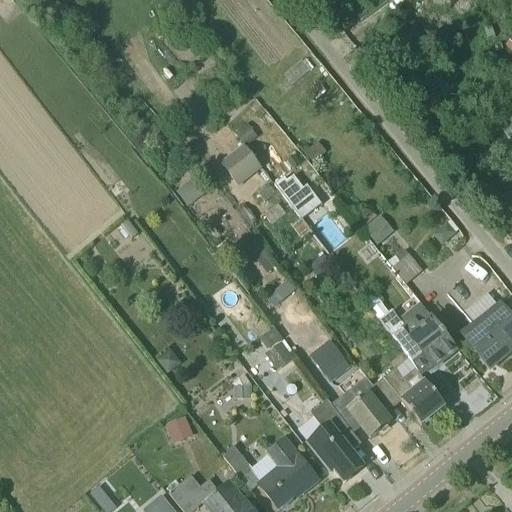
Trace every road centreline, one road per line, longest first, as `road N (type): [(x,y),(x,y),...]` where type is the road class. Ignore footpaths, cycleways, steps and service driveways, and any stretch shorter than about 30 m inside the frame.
road 1 (unclassified): [(511,274),(286,0)]
road 2 (unclassified): [(394,511),(511,415)]
